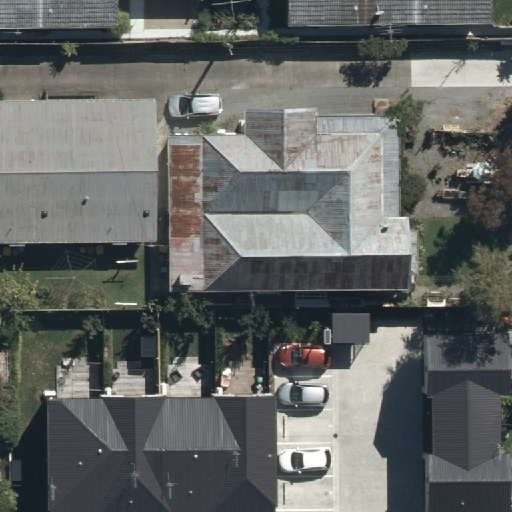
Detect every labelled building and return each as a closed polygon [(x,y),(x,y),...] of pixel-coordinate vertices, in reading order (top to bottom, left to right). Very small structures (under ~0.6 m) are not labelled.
[(0,0),(0,22),(114,22),(114,0),(280,0),(280,19),(485,18),(484,0),(0,0)] [(149,90),(0,92),(0,236),(151,235),(149,90)] [(195,123),(198,281),(401,276),(399,205),(393,205),(391,105),(310,106),(310,95),(235,97),(236,122),(195,123)] [(369,316),(333,316),(333,345),(369,344),(369,316)] [(508,511),(507,340),(424,341),(425,511),(508,511)] [(272,511),(271,396),(47,399),(48,511),(272,511)]
